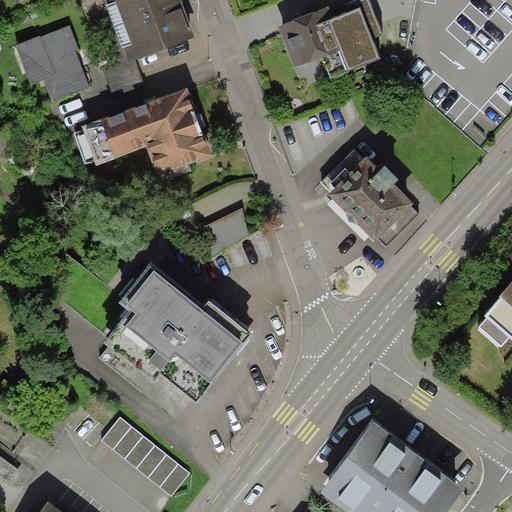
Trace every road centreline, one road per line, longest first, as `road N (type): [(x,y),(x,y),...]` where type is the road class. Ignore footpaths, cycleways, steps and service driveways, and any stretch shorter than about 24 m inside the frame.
road 1 (residential): [(359,347),(329,325),(203,0)]
road 2 (primary): [(359,347),(511,173)]
road 3 (primary): [(227,511),(359,347)]
road 4 (residential): [(359,347),(511,454)]
